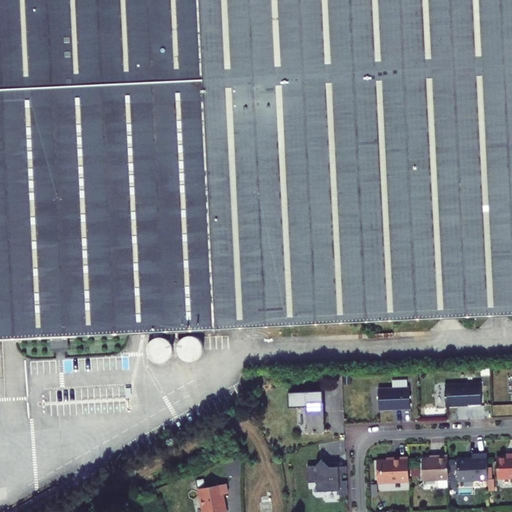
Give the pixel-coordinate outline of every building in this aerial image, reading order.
[(511,0),(0,0),(0,340),(51,338),(69,337),(511,315),(511,0)] [(192,335),(190,335),(189,336),(187,336),(186,337),(184,337),(183,338),(182,339),(181,341),(180,342),(179,343),(179,345),(178,347),(178,348),(178,350),(179,351),(179,353),(180,354),(181,356),(182,357),(183,358),(184,359),(185,360),(187,360),(189,361),(190,361),(192,361),(193,361),(195,361),(196,360),(198,359),(199,358),(200,357),(201,356),(202,355),(203,353),(204,352),(204,350),(204,348),(204,347),(204,345),(203,344),(202,342),(202,341),(201,340),(199,338),(198,337),(197,337),(195,336),(194,336),(192,335)] [(69,337),(51,338),(52,353),(69,352),(69,337)] [(162,337),(160,337),(159,337),(157,337),(155,338),(154,339),(153,340),(151,341),(150,342),(150,343),(149,345),(148,346),(148,348),(148,350),(148,351),(148,353),(149,354),(149,356),(150,357),(151,359),(153,360),(154,361),(155,361),(157,362),(158,362),(160,363),(162,363),(163,363),(165,362),(166,362),(168,361),(169,360),(170,359),(171,357),(172,356),(173,355),(173,353),(174,351),(174,350),(174,348),(173,347),(173,345),(172,344),(171,342),(170,341),(169,340),(168,339),(166,338),(165,337),(163,337),(162,337)] [(481,383),(445,385),(446,406),(469,405),(469,407),(482,406),(481,383)] [(379,411),(410,409),(409,387),(378,388),(379,411)] [(307,407),(308,433),(325,432),(323,391),(288,392),(289,408),(307,407)] [(444,394),(435,394),(436,407),(445,406),(444,394)] [(488,480),(487,453),(472,454),(472,457),(457,458),(458,481),(488,480)] [(449,479),(448,455),(436,456),(436,457),(422,458),(423,480),(449,479)] [(511,456),(507,457),(497,457),(498,479),(511,477),(511,456)] [(409,481),(408,457),(393,458),(393,459),(377,460),(378,483),(409,481)] [(228,475),(242,475),(242,459),(228,458),(228,475)] [(347,473),(347,466),(339,466),(338,462),(325,463),(321,460),(316,466),(308,466),(309,483),(317,482),(317,491),(339,490),(339,495),(348,495),(347,480),(343,481),(342,474),(347,473)] [(226,484),(199,489),(203,511),(225,511),(227,511),(224,494),(228,494),(226,484)]
